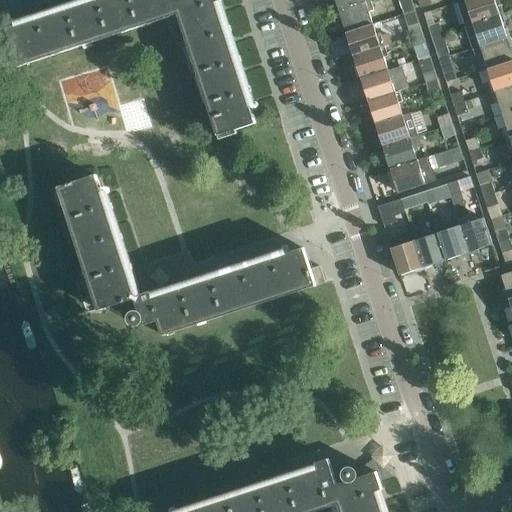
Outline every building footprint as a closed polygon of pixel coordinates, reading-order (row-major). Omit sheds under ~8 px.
[(97,0),(8,29),(20,67),(172,17),(172,16),(179,14),(219,136),(257,123),(217,2),(223,0),(222,0),(97,0)] [(335,0),(339,10),(366,1),(365,0),(335,0)] [(339,10),(347,33),(373,24),(369,11),(374,10),(370,0),(366,1),(339,10)] [(399,0),(404,14),(415,11),(411,0),(399,0)] [(466,0),(458,3),(466,27),(500,16),(498,7),(502,6),(502,5),(501,5),(499,0),(466,0)] [(404,14),(411,37),(422,34),(415,11),(404,14)] [(473,49),(481,46),(507,37),(500,16),(466,27),(473,49)] [(428,27),(431,38),(443,34),(440,23),(428,27)] [(347,33),(354,56),(381,47),(373,24),(347,33)] [(422,34),(411,37),(415,47),(425,44),(422,34)] [(431,38),(438,60),(450,56),(443,34),(431,38)] [(481,46),(488,69),(511,61),(511,51),(507,37),(481,46)] [(354,56),(362,79),(388,70),(381,47),(354,56)] [(450,56),(438,60),(441,70),(453,67),(450,56)] [(419,60),(426,83),(437,80),(430,57),(419,60)] [(511,61),(488,69),(496,92),(511,86),(511,61)] [(362,79),(369,102),(396,93),(388,70),(362,79)] [(437,80),(426,83),(429,93),(440,90),(437,80)] [(511,86),(496,92),(503,115),(511,112),(511,86)] [(451,95),(454,106),(464,102),(461,92),(451,95)] [(369,102),(377,125),(403,116),(396,93),(369,102)] [(464,102),(454,106),(458,116),(468,113),(464,102)] [(511,112),(503,115),(511,138),(511,137),(511,112)] [(384,148),(411,139),(419,136),(411,113),(403,116),(377,125),(384,148)] [(438,117),(442,129),(452,125),(448,114),(438,117)] [(452,125),(442,129),(445,139),(455,135),(452,125)] [(466,141),(470,151),(480,148),(477,137),(466,141)] [(384,148),(392,170),(418,162),(411,139),(384,148)] [(448,151),(452,162),(463,158),(459,147),(448,151)] [(470,151),(477,174),(488,171),(480,148),(470,151)] [(418,162),(392,170),(399,193),(426,185),(418,162)] [(477,174),(485,197),(495,194),(488,171),(477,174)] [(320,266),(311,269),(304,249),(170,292),(154,278),(155,276),(151,280),(146,284),(140,287),(135,289),(97,175),(59,188),(100,310),(136,298),(141,313),(140,313),(131,316),(134,325),(144,321),(145,326),(159,321),(164,336),(326,283),(320,266)] [(458,181),(448,185),(451,196),(461,193),(458,181)] [(440,187),(425,192),(428,203),(444,198),(440,187)] [(425,192),(401,200),(405,211),(428,203),(425,192)] [(495,194),(485,197),(492,219),(503,216),(495,194)] [(405,211),(401,200),(378,207),(382,218),(405,211)] [(484,218),(461,226),(470,253),(493,245),(484,218)] [(461,226),(438,233),(447,260),(470,253),(461,226)] [(495,233),(499,243),(510,240),(507,229),(495,233)] [(401,275),(424,268),(415,241),(413,232),(389,240),(401,275)] [(415,241),(424,268),(447,260),(438,233),(415,241)] [(511,245),(510,240),(499,243),(506,265),(511,263),(511,245)] [(511,272),(502,276),(510,299),(511,297),(511,272)] [(360,468),(355,470),(354,468),(345,471),(346,473),(335,477),(329,459),(317,463),(319,469),(186,511),(312,511),(332,506),(332,505),(339,503),(342,511),(383,511),(377,491),(383,489),(380,481),(393,476),(375,458),(376,457),(375,456),(374,459),(369,462),(365,466),(360,468)]
